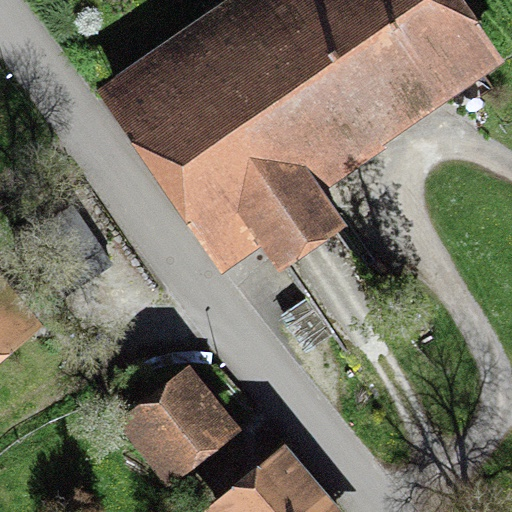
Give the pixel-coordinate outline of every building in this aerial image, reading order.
[(215,0),(97,80),(225,268),(265,240),(280,263),(347,218),(324,183),(387,141),(383,135),(505,53),(468,0),(215,0)] [(66,294),(114,261),(76,207),(28,240),(66,294)] [(0,270),(0,355),(42,319),(0,270)] [(190,356),(116,413),(167,479),(241,423),(190,356)] [(211,511),(346,511),(285,437),(204,503),(211,511)]
